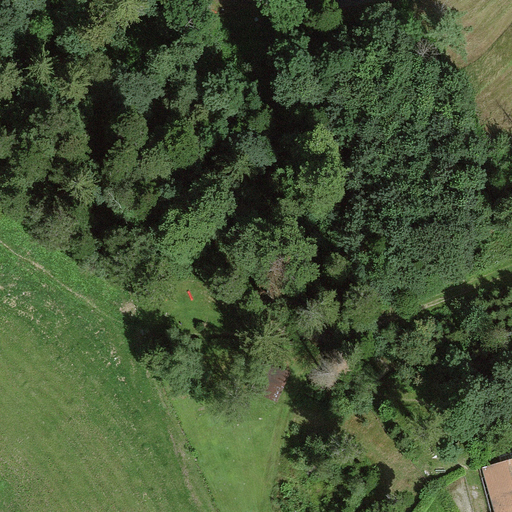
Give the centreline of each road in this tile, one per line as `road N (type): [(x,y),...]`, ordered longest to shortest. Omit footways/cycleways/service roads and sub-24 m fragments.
road 1 (track): [(146,325),(71,247),(0,194)]
road 2 (track): [(352,346),(511,272)]
